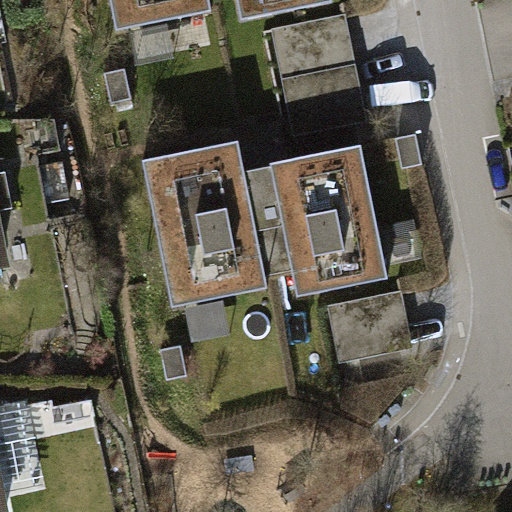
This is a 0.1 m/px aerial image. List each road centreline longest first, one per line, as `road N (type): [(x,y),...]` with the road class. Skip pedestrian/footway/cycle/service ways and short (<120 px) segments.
road 1 (residential): [(442,0),(511,326)]
road 2 (track): [(359,511),(511,380)]
